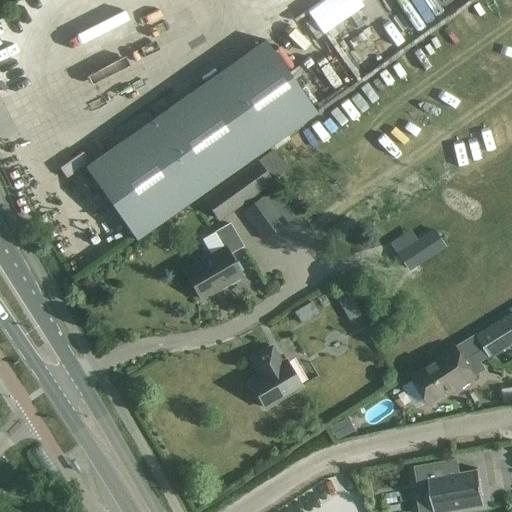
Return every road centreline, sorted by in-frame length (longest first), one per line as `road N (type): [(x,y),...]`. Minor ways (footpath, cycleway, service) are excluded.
road 1 (primary): [(155,511),(0,256)]
road 2 (residential): [(234,511),(343,451),(511,417)]
road 3 (track): [(298,246),(392,167),(511,84)]
road 4 (primary): [(0,314),(130,511)]
road 5 (track): [(511,24),(389,114),(371,144)]
